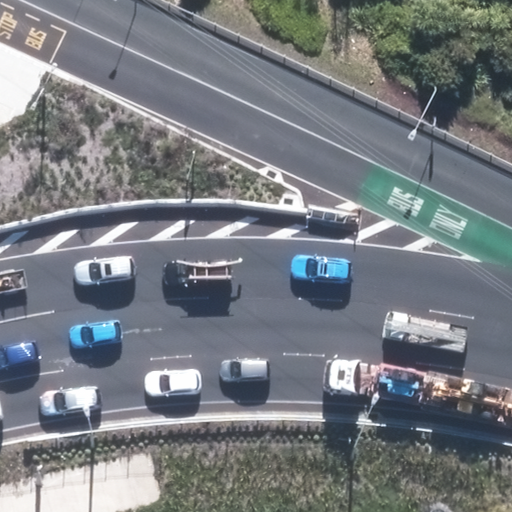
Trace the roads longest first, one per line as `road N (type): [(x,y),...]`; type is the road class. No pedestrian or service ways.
road 1 (motorway): [(511,226),(41,0)]
road 2 (motorway): [(511,367),(269,335),(0,349)]
